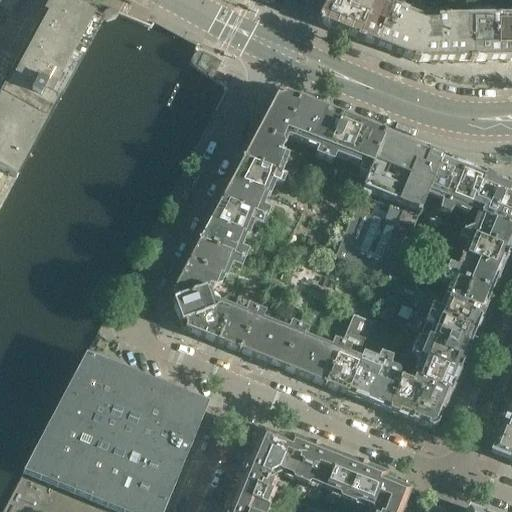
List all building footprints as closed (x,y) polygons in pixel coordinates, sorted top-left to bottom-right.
[(0,98),(0,170),(14,178),(16,179),(101,21),(61,0),(53,0),(40,25),(39,27),(4,90),(0,98)] [(0,0),(0,4),(12,11),(18,0),(0,0)] [(125,0),(117,16),(118,16),(148,29),(149,29),(150,29),(151,29),(152,28),(153,27),(154,26),(167,0),(125,0)] [(359,41),(374,8),(367,5),(369,0),(328,0),(318,20),(320,25),(359,41)] [(0,33),(12,11),(0,4),(0,33)] [(413,62),(421,21),(382,5),(379,10),(374,8),(359,41),(413,62)] [(497,10),(471,11),(471,21),(471,62),(498,62),(497,20),(498,20),(497,10)] [(498,20),(497,20),(498,62),(511,61),(511,10),(497,10),(498,20)] [(421,21),(413,62),(414,62),(414,63),(415,63),(416,63),(417,63),(446,63),(446,21),(446,11),(423,11),(421,21)] [(471,62),(471,21),(446,21),(446,63),(471,62)] [(211,79),(219,66),(220,64),(202,56),(195,68),(211,79)] [(288,135),(300,103),(278,94),(257,134),(284,146),(284,145),(288,135)] [(309,143),(322,112),(300,103),(288,135),(309,143)] [(326,163),(343,120),(322,112),(309,143),(324,149),(322,153),(320,154),(318,160),(326,163)] [(353,161),(365,129),(343,120),(326,163),(335,167),(337,161),(336,159),(338,155),(353,161)] [(368,180),(384,137),(365,129),(353,161),(364,165),(363,169),(360,171),(358,176),(368,180)] [(257,135),(242,163),(278,177),(287,180),(295,162),(282,156),(285,149),(286,146),(284,145),(284,146),(257,135)] [(391,282),(428,195),(442,160),(427,154),(426,154),(384,137),(368,180),(358,208),(316,192),(273,274),(272,286),(288,292),(282,305),(321,320),(326,307),(352,318),(373,326),(391,282)] [(444,215),(463,168),(442,160),(428,195),(442,201),(440,205),(438,206),(436,212),(444,215)] [(287,180),(278,177),(242,163),(231,183),(265,196),(267,197),(273,182),(277,184),(279,187),(284,189),(287,180)] [(472,208),(485,177),(463,168),(444,215),(453,218),(455,213),(454,210),(456,206),(470,212),(472,208)] [(495,209),(505,185),(485,177),(472,208),(479,211),(495,218),(498,211),(495,209)] [(259,210),(265,196),(231,183),(221,203),(267,222),(271,213),(266,211),(263,212),(259,210)] [(511,224),(511,187),(505,185),(495,209),(498,211),(495,218),(511,224)] [(267,222),(221,203),(210,224),(243,236),(243,237),(245,238),(251,223),(255,224),(256,227),(263,230),(267,222)] [(510,248),(511,242),(511,224),(495,218),(479,211),(474,225),(463,229),(510,248)] [(237,250),(243,237),(243,236),(210,224),(199,244),(245,262),(249,253),(243,251),(241,252),(237,250)] [(501,269),(510,248),(463,229),(459,239),(470,244),(466,254),(501,269)] [(245,262),(199,244),(188,265),(222,277),(228,263),(232,265),(233,268),(241,271),(245,262)] [(493,290),(501,269),(466,254),(460,270),(457,266),(439,259),(436,266),(493,290)] [(214,289),(219,277),(222,278),(222,277),(188,265),(170,299),(172,304),(204,292),(204,293),(214,289)] [(493,290),(436,266),(433,274),(451,281),(455,281),(449,296),(484,310),(493,290)] [(211,312),(204,293),(204,292),(172,304),(180,326),(212,314),(211,312)] [(476,331),(484,310),(449,296),(443,311),(440,308),(422,300),(419,308),(476,331)] [(238,354),(255,311),(247,308),(245,313),(246,316),(245,320),(230,314),(217,345),(238,354)] [(476,331),(419,308),(416,315),(434,322),(438,322),(432,337),(467,352),(476,331)] [(217,345),(230,314),(218,309),(211,312),(212,314),(180,326),(182,331),(217,345)] [(260,363),(272,331),(258,325),(260,321),(262,320),(264,315),(255,311),(238,354),(260,363)] [(345,397),(360,361),(373,326),(352,318),(341,346),(324,388),(345,397)] [(281,371),(298,329),(290,325),(288,330),(289,333),(287,337),(272,331),(260,363),(281,371)] [(303,380),(316,348),(301,342),(303,338),(305,337),(307,332),(298,329),(281,371),(303,380)] [(459,373),(467,352),(432,337),(425,354),(422,351),(415,348),(412,353),(459,373)] [(324,388),(341,346),(333,342),(331,347),(332,350),(330,354),(316,348),(303,380),(324,388)] [(451,393),(459,373),(412,353),(417,364),(411,377),(415,379),(430,385),(451,393)] [(366,405),(385,358),(377,355),(375,360),(376,363),(374,367),(360,361),(345,397),(366,405)] [(112,511),(164,511),(208,406),(85,357),(23,475),(112,511)] [(388,414),(401,380),(400,377),(387,372),(389,368),(392,367),(394,362),(385,358),(366,405),(388,414)] [(411,423),(425,389),(427,390),(430,385),(415,379),(413,385),(401,380),(388,414),(411,423)] [(436,429),(451,393),(430,385),(427,390),(425,389),(411,423),(430,431),(436,429)] [(511,413),(508,412),(499,433),(511,438),(511,413)] [(280,475),(280,462),(271,458),(278,440),(261,433),(235,498),(267,511),(273,496),(272,496),(275,487),(267,484),(269,477),(277,474),(280,475)] [(511,463),(511,438),(499,433),(490,455),(511,463)] [(324,492),(338,458),(290,439),(288,444),(278,440),(271,458),(280,462),(280,475),(294,481),(295,484),(306,489),(309,486),(324,492)] [(394,486),(384,482),(386,477),(338,458),(324,492),(339,498),(339,502),(350,507),(354,504),(367,510),(376,500),(386,504),(394,486)] [(401,511),(410,492),(394,486),(386,504),(376,500),(367,510),(370,511),(401,511)] [(267,511),(235,498),(228,511),(267,511)]
